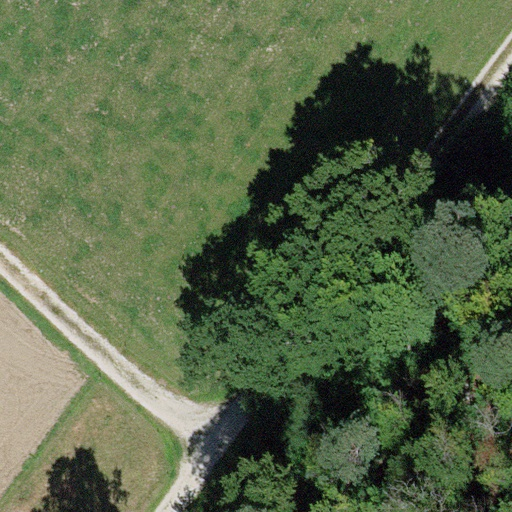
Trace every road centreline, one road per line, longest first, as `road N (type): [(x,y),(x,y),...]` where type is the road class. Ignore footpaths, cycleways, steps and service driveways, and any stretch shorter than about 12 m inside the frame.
road 1 (track): [(511,31),(145,511)]
road 2 (track): [(204,427),(0,244)]
